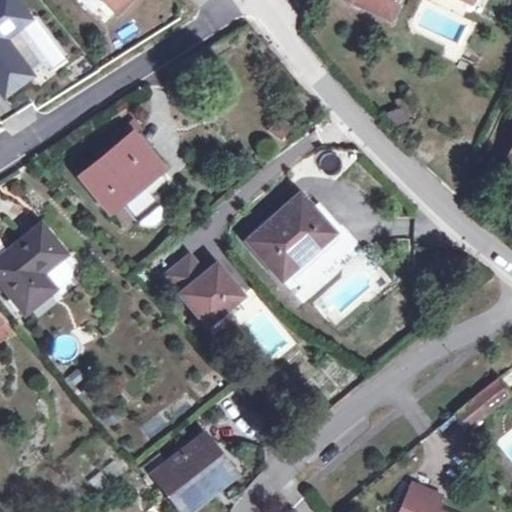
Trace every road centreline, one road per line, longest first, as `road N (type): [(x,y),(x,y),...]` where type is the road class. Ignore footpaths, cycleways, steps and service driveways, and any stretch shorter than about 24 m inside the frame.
road 1 (residential): [(245,511),(306,450),(437,346),(511,317)]
road 2 (unclassified): [(511,259),(460,226),(283,37)]
road 3 (residential): [(254,1),(0,157)]
